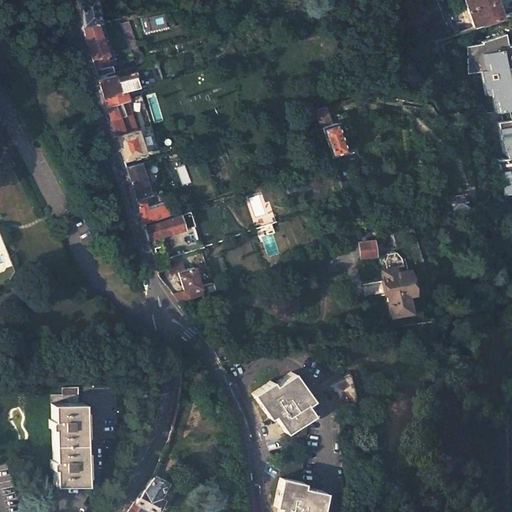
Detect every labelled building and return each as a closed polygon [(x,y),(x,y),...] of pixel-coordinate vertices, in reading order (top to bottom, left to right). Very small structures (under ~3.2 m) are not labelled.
[(75,0),(81,26),(95,23),(99,22),(93,0),(75,0)] [(464,0),(472,27),(500,16),(494,0),(464,0)] [(95,23),(81,26),(82,34),(92,64),(109,59),(95,23)] [(120,24),(128,49),(134,47),(126,23),(120,24)] [(480,35),(479,29),(470,32),(472,38),(480,35)] [(511,118),(511,119),(508,106),(511,105),(511,50),(510,42),(504,43),(501,31),(479,40),(480,42),(465,45),(467,74),(480,71),(481,78),(479,78),(498,171),(511,168),(511,118)] [(136,51),(129,53),(131,59),(133,64),(139,62),(136,51)] [(112,71),(110,65),(94,69),(96,75),(112,71)] [(140,66),(134,67),(140,85),(146,83),(140,66)] [(113,74),(97,79),(101,95),(122,89),(135,85),(132,75),(114,80),(113,74)] [(122,159),(142,152),(133,129),(123,132),(118,115),(124,114),(119,100),(125,98),(122,89),(101,95),(103,98),(107,113),(122,159)] [(342,150),(345,149),(335,120),(330,121),(324,106),(313,109),(329,154),(342,150)] [(329,154),(330,158),(333,164),(345,160),(342,150),(329,154)] [(141,191),(134,166),(140,164),(138,161),(123,166),(133,194),(141,191)] [(461,194),(446,198),(449,210),(464,206),(461,194)] [(134,199),(142,223),(165,215),(161,203),(146,207),(143,196),(134,199)] [(192,222),(188,211),(143,227),(147,240),(189,225),(188,223),(192,222)] [(358,242),(360,254),(360,256),(373,254),(372,240),(358,242)] [(150,248),(154,259),(161,257),(157,246),(150,248)] [(188,289),(200,285),(192,266),(170,274),(177,290),(174,291),(177,300),(190,295),(188,289)] [(391,315),(410,311),(406,293),(412,292),(407,269),(393,272),(392,267),(381,269),(384,285),(388,299),(391,315)] [(384,285),(376,287),(379,301),(388,299),(384,285)] [(376,287),(368,289),(371,303),(379,301),(376,287)] [(424,321),(399,325),(401,339),(426,334),(424,321)] [(303,403),(309,398),(290,371),(272,384),(270,380),(251,393),(259,404),(268,417),(272,415),(284,431),(310,413),(303,403)] [(49,391),(52,482),(83,480),(82,445),(81,400),(75,399),(74,384),(60,385),(60,391),(49,391)] [(152,510),(159,499),(156,497),(165,481),(153,474),(135,500),(145,506),(152,510)] [(278,506),(277,511),(316,511),(321,489),(300,484),(301,480),(279,476),(276,493),(273,505),(278,506)] [(51,511),(51,488),(35,489),(35,511),(51,511)] [(130,508),(127,511),(129,511),(142,511),(145,506),(135,500),(130,508)]
